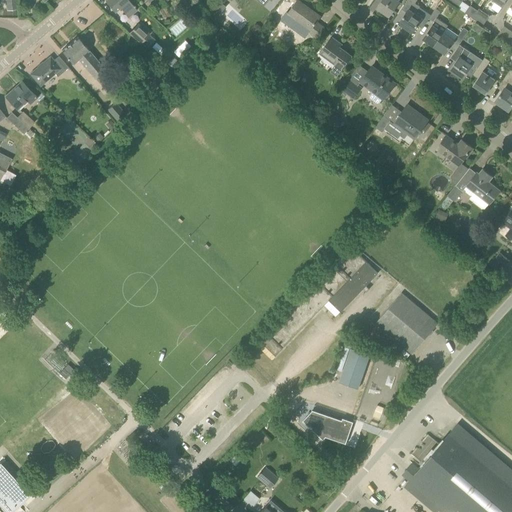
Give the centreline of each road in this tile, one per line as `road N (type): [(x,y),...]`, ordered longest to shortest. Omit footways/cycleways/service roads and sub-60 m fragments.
road 1 (residential): [(330,511),(511,301)]
road 2 (residential): [(506,146),(335,0)]
